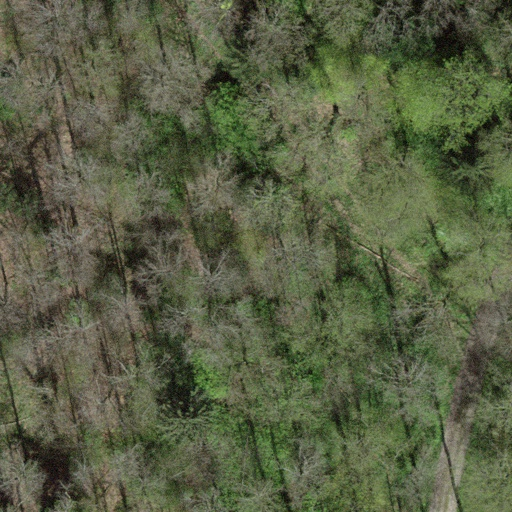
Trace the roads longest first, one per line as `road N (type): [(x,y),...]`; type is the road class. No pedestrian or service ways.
road 1 (track): [(191,0),(317,160),(464,373)]
road 2 (track): [(437,511),(464,373),(511,266)]
